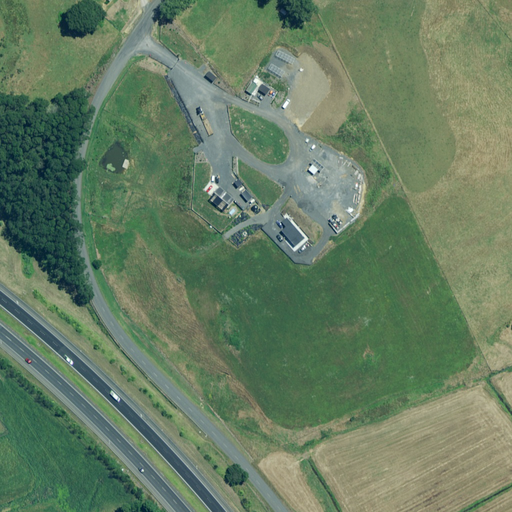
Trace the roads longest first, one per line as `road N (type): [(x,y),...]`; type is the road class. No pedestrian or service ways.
road 1 (unclassified): [(165,0),(88,128),(74,194),(81,252),(107,321),(274,511)]
road 2 (motorway): [(0,302),(219,511)]
road 3 (motorway): [(180,511),(78,402),(0,334)]
